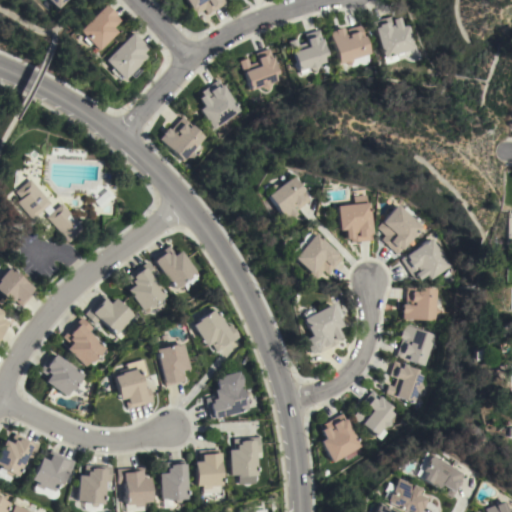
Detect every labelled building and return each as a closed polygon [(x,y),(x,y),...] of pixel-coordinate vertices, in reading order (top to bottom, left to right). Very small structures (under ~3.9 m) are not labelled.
[(60,0),(52,8),(44,0),(60,0)] [(222,0),(224,3),(205,14),(202,9),(193,15),(184,0),(222,0)] [(94,50),(86,43),(84,45),(78,39),(81,37),(75,31),(102,5),(104,3),(114,13),(112,15),(118,20),(115,22),(109,27),(113,32),(94,50)] [(413,48),(403,51),(404,55),(396,57),(397,60),(384,64),(382,58),(370,22),(394,14),(395,18),(397,17),(400,26),(406,25),(413,48)] [(337,64),(327,33),(333,31),(332,30),(341,27),(342,31),(345,30),(345,29),(359,25),(367,53),(351,59),(351,60),(348,65),(343,62),(337,64)] [(307,72),(299,74),(298,70),(295,71),(287,40),(295,38),(296,45),(305,42),(303,34),(318,30),(324,55),(321,56),(323,62),(320,63),(315,72),(306,67),(307,72)] [(136,64),(141,69),(131,78),(126,73),(119,79),(114,74),(112,76),(106,70),(108,68),(101,60),(131,31),(145,46),(139,52),(143,57),(136,64)] [(258,87),(247,91),(236,61),(245,58),(247,65),(256,61),(253,53),(267,49),(276,73),(272,75),(274,81),(272,81),(267,90),(260,87),(258,87)] [(210,129),(196,109),(201,106),(196,98),(200,95),(198,92),(216,80),(238,110),(210,129)] [(180,162),(157,139),(161,135),(160,134),(166,128),(168,130),(181,117),(202,137),(190,150),(191,151),(191,157),(185,157),(180,162)] [(287,176),(305,201),(290,211),(292,214),(285,218),(285,217),(280,221),(261,196),(287,176)] [(49,203),(47,205),(51,210),(59,203),(68,213),(67,215),(71,220),(73,218),(82,229),(66,242),(44,217),(46,215),(41,210),(30,220),(14,202),(19,199),(13,192),(27,179),(49,203)] [(333,206),(352,204),(351,196),(364,195),(365,202),(366,202),(370,240),(348,242),(348,238),(342,239),(341,230),(336,230),(333,206)] [(420,227),(395,254),(379,239),(383,235),(375,227),(396,204),(420,227)] [(324,275),(319,271),(312,279),(288,258),(310,233),(338,258),(324,275)] [(448,266),(428,279),(425,274),(417,280),(414,275),(411,277),(399,260),(430,239),(448,266)] [(193,271),(187,275),(188,277),(181,282),(183,285),(178,288),(176,286),(172,289),(150,258),(167,246),(173,254),(178,251),(193,271)] [(125,290),(130,286),(124,278),(145,262),(155,274),(151,278),(163,295),(158,299),(160,302),(156,305),(154,302),(147,307),(146,306),(140,311),(125,290)] [(0,297),(0,273),(6,267),(23,282),(24,282),(34,291),(19,307),(11,299),(7,304),(0,297)] [(400,319),(401,313),(400,313),(400,304),(408,304),(408,301),(404,301),(405,286),(434,288),(433,306),(435,306),(439,311),(434,315),(434,321),(400,319)] [(130,315),(125,320),(128,323),(122,329),(125,332),(118,339),(98,319),(93,324),(83,314),(101,295),(109,302),(113,298),(130,315)] [(329,304),(340,326),(335,328),(339,337),(334,340),(335,343),(316,353),(314,349),(306,353),(303,347),(304,346),(300,340),(308,336),(299,319),(329,304)] [(214,352),(208,343),(203,346),(189,325),(195,321),(194,320),(211,308),(223,327),(228,324),(236,337),(214,352)] [(63,348),(68,344),(60,337),(79,317),(91,329),(87,332),(102,348),(98,352),(101,354),(97,359),(94,357),(88,362),(87,361),(82,366),(63,348)] [(394,356),(400,339),(397,338),(400,330),(401,330),(403,325),(434,335),(432,341),(435,347),(427,351),(422,366),(394,356)] [(186,369),(180,370),(183,381),(162,386),(152,350),(172,344),(173,346),(180,344),(186,369)] [(80,374),(77,379),(80,381),(77,386),(74,384),(69,391),(67,390),(63,396),(43,381),(46,376),(38,370),(50,354),(52,355),(52,354),(80,374)] [(125,409),(122,398),(117,400),(111,377),(117,375),(116,371),(124,369),(123,364),(141,359),(146,376),(138,378),(141,389),(147,388),(151,402),(125,409)] [(384,393),(387,384),(392,386),(395,378),(388,375),(393,361),(405,365),(405,366),(418,370),(416,374),(422,376),(421,380),(425,388),(417,392),(413,403),(384,393)] [(203,399),(213,396),(212,390),(216,389),(213,379),(221,377),(220,375),(236,371),(237,374),(238,374),(240,382),(238,383),(239,386),(237,386),(238,391),(240,390),(242,399),(245,398),(246,404),(243,405),(244,409),(208,419),(203,399)] [(370,390),(377,396),(378,396),(391,407),(388,410),(393,414),(391,416),(392,426),(382,427),(375,436),(374,435),(373,436),(368,431),(369,430),(361,424),(361,425),(351,417),(356,410),(362,414),(367,407),(361,402),(370,390)] [(330,462),(318,441),(323,439),(318,430),(323,428),(321,424),(341,413),(359,446),(330,462)] [(37,444),(30,458),(25,456),(15,476),(10,474),(8,477),(3,474),(4,472),(0,469),(0,444),(2,440),(8,443),(12,433),(37,444)] [(226,450),(232,450),(231,439),(258,437),(259,452),(253,453),(255,475),(250,476),(250,479),(243,479),(243,476),(235,476),(234,475),(228,475),(226,450)] [(192,462),(197,462),(196,451),(217,449),(220,486),(209,486),(210,489),(201,489),(201,485),(194,486),(192,462)] [(73,461),(61,485),(56,483),(52,492),(42,487),(42,489),(33,485),(34,482),(28,479),(39,458),(44,460),(48,450),(73,461)] [(424,464),(423,463),(426,457),(427,458),(429,454),(463,475),(459,481),(460,482),(457,488),(456,487),(450,498),(444,494),(447,489),(439,485),(437,490),(418,478),(422,472),(419,471),(424,464)] [(183,461),(185,499),(180,499),(180,503),(174,503),(174,499),(165,500),(165,498),(158,499),(156,474),(162,473),(161,462),(183,461)] [(110,467),(109,482),(103,482),(102,504),(96,504),(96,507),(90,507),(90,503),(81,503),(81,501),(75,501),(76,476),(82,476),(83,465),(110,467)] [(141,467),(142,478),(147,478),(149,502),(142,502),(142,506),(134,507),(133,504),(123,505),(121,483),(116,484),(115,469),(141,467)] [(0,480),(7,484),(11,476),(0,470),(0,480)] [(391,486),(394,478),(418,488),(417,489),(420,490),(418,495),(424,498),(418,511),(407,511),(402,510),(402,511),(383,503),(384,501),(379,499),(382,492),(380,491),(383,483),(390,486),(391,486)] [(510,511),(474,511),(477,511),(483,511),(482,509),(503,501),(503,503),(502,503),(505,509),(509,508),(510,511)]
